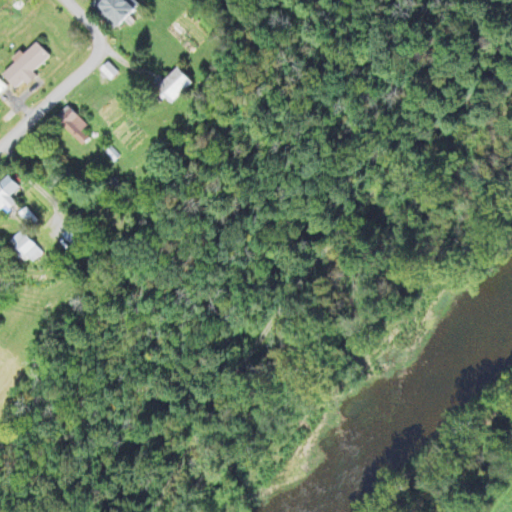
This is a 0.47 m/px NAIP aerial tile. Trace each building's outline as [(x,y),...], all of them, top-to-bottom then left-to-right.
[(83,0),(75,5),(91,34),(120,17),(110,0),(83,0)] [(0,66),(0,88),(1,91),(35,62),(23,47),(0,66)] [(166,92),(152,77),(129,99),(143,114),(166,92)] [(62,139),(68,133),(52,117),(39,130),(61,152),(68,145),(62,139)] [(65,247),(54,237),(42,249),(54,260),(65,247)]
